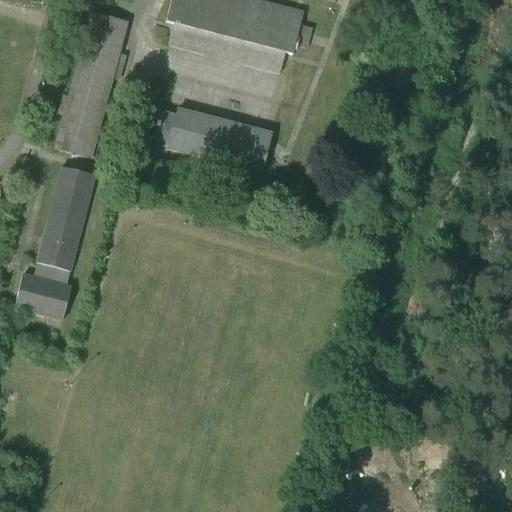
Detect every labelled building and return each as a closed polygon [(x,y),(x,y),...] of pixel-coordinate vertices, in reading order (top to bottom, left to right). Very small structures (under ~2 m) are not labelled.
[(291,57),(302,13),(250,0),(170,0),(164,24),(173,26),(168,46),(203,55),(208,35),(249,46),(244,66),(278,75),(284,55),(291,57)] [(89,159),(126,25),(90,15),(86,29),(81,28),(76,46),(81,47),(67,99),(63,98),(58,116),(63,117),(54,150),(89,159)] [(238,114),(253,118),(257,103),(242,99),(238,114)] [(270,135),(176,110),(174,117),(159,113),(152,140),(167,144),(165,150),(259,175),(270,135)] [(64,287),(92,177),(59,168),(35,263),(39,264),(36,279),(21,275),(12,310),(61,322),(69,289),(64,287)] [(511,227),(506,226),(503,238),(511,240),(511,227)] [(474,396),(466,397),(467,411),(475,410),(474,396)] [(416,437),(414,462),(424,463),(423,473),(447,475),(448,464),(449,464),(451,439),(416,437)] [(347,454),(346,468),(359,469),(360,454),(347,454)]
